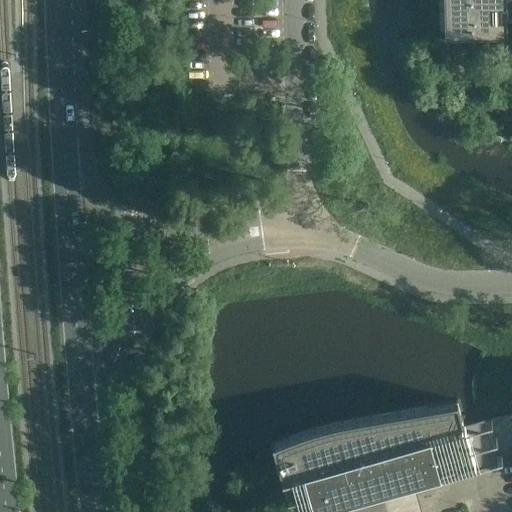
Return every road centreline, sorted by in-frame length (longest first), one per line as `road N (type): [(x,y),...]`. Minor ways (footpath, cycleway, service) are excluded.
road 1 (secondary): [(85,407),(159,291),(209,260),(299,230)]
road 2 (secondary): [(299,230),(142,223),(128,218),(65,150)]
road 3 (secondary): [(85,407),(65,150)]
road 4 (unclassified): [(295,0),(299,230)]
road 5 (unclassified): [(299,230),(337,234),(419,272),(511,282)]
road 6 (secondary): [(65,150),(53,0)]
